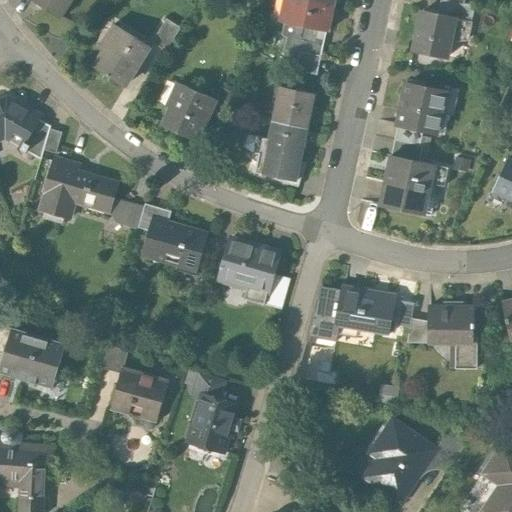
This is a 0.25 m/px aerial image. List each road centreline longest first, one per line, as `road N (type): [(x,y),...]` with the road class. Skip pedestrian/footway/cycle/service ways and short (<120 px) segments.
road 1 (residential): [(15,40),(147,159),(216,195),(324,231)]
road 2 (residential): [(234,511),(259,471),(324,231)]
road 3 (residential): [(324,231),(380,0)]
road 4 (residential): [(324,231),(439,262),(511,256)]
